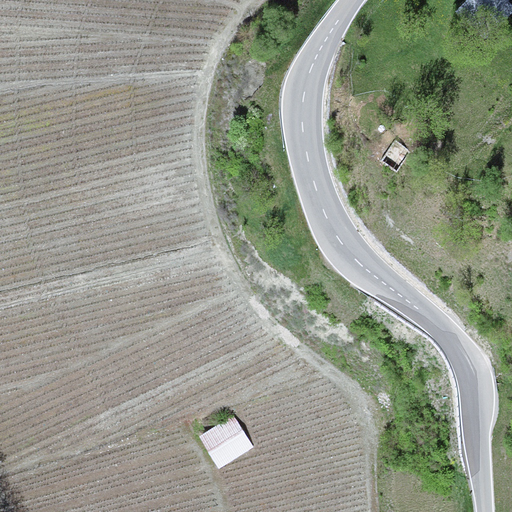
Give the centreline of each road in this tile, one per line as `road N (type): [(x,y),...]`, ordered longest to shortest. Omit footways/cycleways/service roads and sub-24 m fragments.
road 1 (tertiary): [(353,0),(311,68),(300,113),(309,172),(330,234),(364,273),(465,350),(478,375),(486,511)]
road 2 (track): [(259,0),(222,33),(201,88),(220,250),(257,316),(346,385),(365,426),(370,511)]
